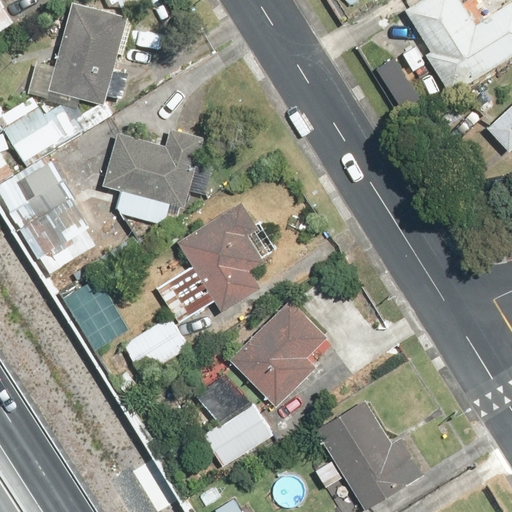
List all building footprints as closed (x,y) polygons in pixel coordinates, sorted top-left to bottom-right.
[(0,0),(0,33),(18,21),(3,0),(0,0)] [(53,91),(111,104),(117,77),(108,75),(117,32),(126,34),(132,11),(82,0),(73,0),(59,64),(40,60),(33,90),(52,94),(53,91)] [(457,94),(511,55),(511,2),(484,23),(467,0),(422,0),(410,8),(437,48),(429,53),(457,94)] [(0,105),(0,121),(33,168),(69,143),(35,95),(6,115),(0,105)] [(511,108),(493,126),(511,147),(511,108)] [(192,161),(197,142),(185,130),(175,128),(171,143),(121,131),(109,186),(124,190),(119,209),(171,221),(191,206),(199,163),(192,161)] [(50,161),(27,176),(37,192),(28,198),(62,250),(94,228),(50,161)] [(254,236),(264,230),(245,201),(185,239),(200,263),(161,287),(182,320),(221,296),(229,309),(280,278),(254,236)] [(363,283),(348,292),(369,326),(384,316),(363,283)] [(331,333),(294,298),(236,360),(282,403),(320,363),(317,361),(333,345),(327,338),(331,333)] [(147,374),(192,343),(173,315),(128,346),(147,374)] [(368,398),(321,428),(372,507),(429,469),(408,436),(397,443),(368,398)] [(258,401),(208,433),(228,464),(278,433),(258,401)] [(281,511),(261,475),(202,509),(203,511),(281,511)]
